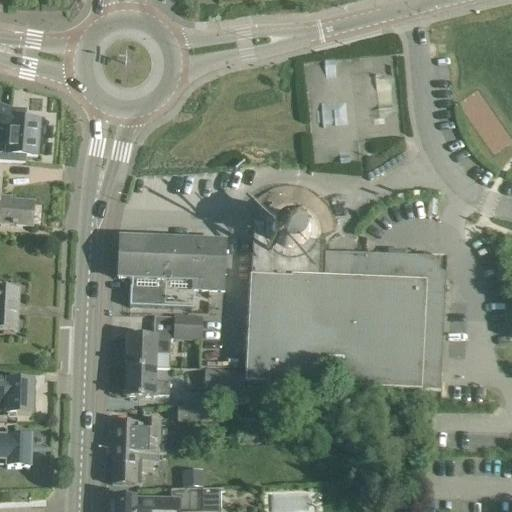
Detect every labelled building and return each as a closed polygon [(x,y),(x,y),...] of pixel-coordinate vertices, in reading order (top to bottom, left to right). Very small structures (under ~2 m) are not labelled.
[(0,106),(0,131),(7,134),(6,157),(11,158),(11,165),(26,166),(26,159),(38,159),(40,124),(9,122),(12,112),(0,106)] [(0,202),(0,189),(1,174),(0,173),(0,225),(32,228),(34,206),(0,202)] [(254,226),(251,278),(293,280),(293,278),(326,279),(327,257),(327,246),(324,245),(316,245),(318,240),(318,237),(318,235),(318,233),(317,230),(317,227),(316,225),(315,222),(313,220),(312,218),(311,216),(309,214),(306,212),(305,212),(303,211),(300,210),(296,208),(293,207),(292,207),(288,207),(286,208),(283,208),(280,209),(279,210),(276,212),(274,213),(272,215),(271,216),(269,218),(268,219),(267,221),(266,224),(265,226),(254,226)] [(121,241),(119,282),(132,282),(131,290),(130,290),(130,309),(193,312),(194,293),(199,293),(224,294),(226,245),(121,241)] [(247,371),(247,387),(420,393),(439,393),(441,357),(438,357),(442,278),(428,269),(415,260),(367,258),(327,257),(326,279),(293,278),(293,280),(251,278),(247,371)] [(0,334),(17,335),(20,292),(0,290),(0,334)] [(172,323),(172,344),(201,345),(202,322),(201,321),(174,321),(174,323),(172,323)] [(128,341),(127,372),(155,372),(155,358),(171,358),(172,346),(172,344),(156,343),(156,341),(128,341)] [(155,372),(127,372),(127,401),(154,402),(154,400),(170,400),(170,386),(155,386),(155,372)] [(205,374),(204,391),(232,392),(232,374),(205,374)] [(30,420),(31,385),(8,385),(8,381),(0,380),(0,414),(7,415),(7,419),(30,420)] [(210,408),(177,410),(178,425),(210,423),(210,408)] [(114,456),(160,458),(166,457),(167,431),(164,428),(161,428),(161,423),(141,422),(140,426),(115,425),(114,456)] [(0,464),(7,465),(7,471),(29,472),(30,442),(8,441),(8,443),(0,442),(0,464)] [(113,456),(112,487),(141,488),(141,476),(142,464),(153,464),(158,464),(159,458),(138,457),(113,456)] [(202,479),(182,480),(182,492),(202,491),(202,479)] [(170,493),(170,502),(177,503),(189,503),(188,511),(219,511),(220,491),(170,493)] [(176,511),(177,503),(134,502),(134,501),(115,500),(115,511),(176,511)]
